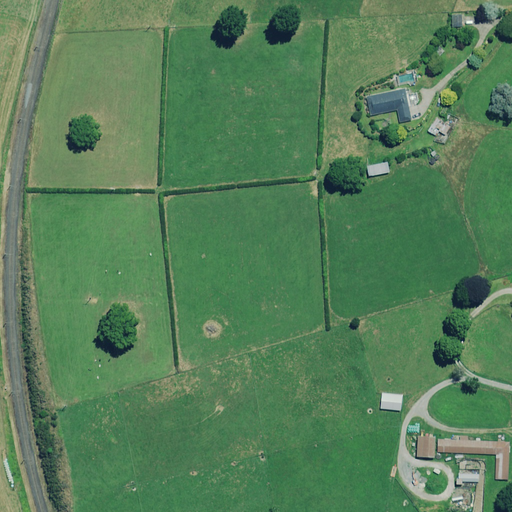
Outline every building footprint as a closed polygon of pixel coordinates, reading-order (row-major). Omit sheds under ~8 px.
[(411,120),(405,90),(366,97),(370,116),(397,110),(400,123),(411,120)] [(449,127),(451,128),(456,120),(448,116),(444,124),(449,127)] [(444,124),(435,118),(426,133),(430,135),(431,134),(435,136),(437,131),(444,135),(449,127),(444,124)] [(389,173),(387,163),(366,167),(368,177),(389,173)] [(401,396),(381,394),(379,409),(400,411),(401,396)] [(435,438),(417,437),(415,457),(433,458),(435,438)] [(508,443),(438,440),(437,452),(496,455),(495,459),(495,479),(507,480),(508,443)] [(478,482),(478,475),(457,475),(457,485),(461,485),(461,482),(478,482)] [(419,502),(415,497),(411,501),(415,506),(419,502)]
